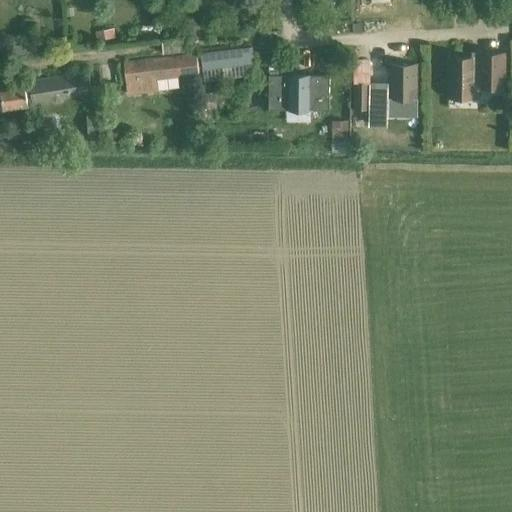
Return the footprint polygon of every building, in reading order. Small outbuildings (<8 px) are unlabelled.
[(273,10),(260,10),(261,25),(273,24),(273,10)] [(96,32),(97,40),(115,37),(113,29),(96,32)] [(163,53),(186,50),(184,38),(162,41),(163,53)] [(35,40),(14,43),(16,54),(37,51),(35,40)] [(252,46),(201,53),(203,69),(254,62),(252,46)] [(505,84),(505,50),(477,50),(477,54),(448,54),(448,94),(478,95),(478,84),(505,84)] [(148,60),(126,62),(129,93),(152,91),(153,91),(153,90),(174,87),(179,87),(178,75),(188,74),(194,73),(191,55),(186,55),(148,60)] [(389,108),(417,108),(417,64),(389,64),(389,108)] [(29,80),(32,102),(92,92),(89,72),(29,80)] [(330,75),(313,75),(270,75),(269,109),(285,109),(312,109),(329,110),(330,75)] [(0,109),(29,105),(25,81),(0,84),(0,109)] [(369,83),(353,83),(353,110),(369,110),(369,83)] [(203,93),(203,109),(216,109),(216,93),(203,93)] [(511,95),(503,96),(503,109),(511,108),(511,95)] [(98,112),(88,112),(90,138),(101,138),(98,112)] [(190,112),(189,123),(197,123),(198,112),(190,112)] [(367,121),(352,120),(352,139),(367,139),(367,121)] [(348,137),(348,121),(332,121),(332,137),(348,137)]
